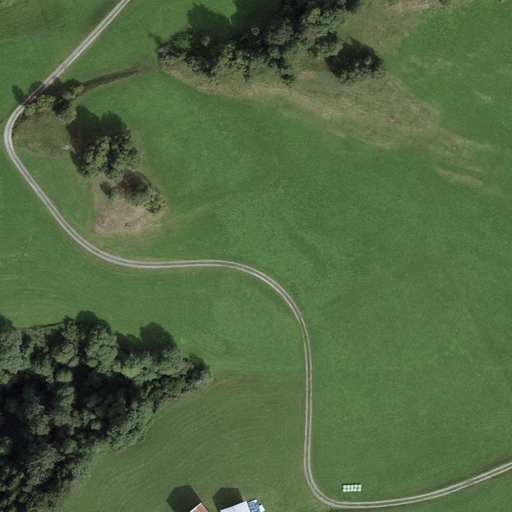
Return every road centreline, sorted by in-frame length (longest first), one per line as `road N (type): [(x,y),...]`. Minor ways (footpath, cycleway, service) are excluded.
road 1 (track): [(131,0),(15,121),(11,146),(71,232),(106,258),(239,268),(296,306),(312,360),(308,472),(330,502)]
road 2 (track): [(511,466),(432,496),(330,502)]
